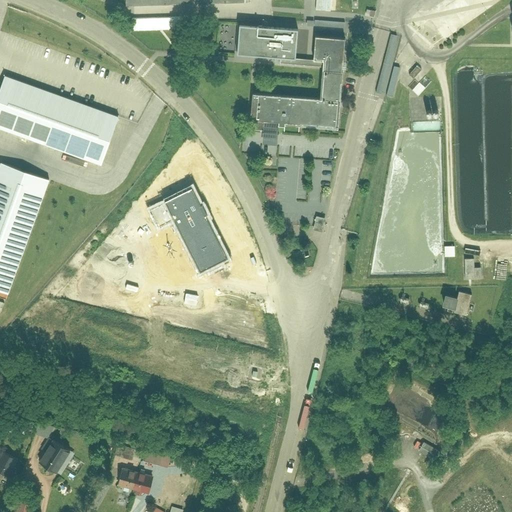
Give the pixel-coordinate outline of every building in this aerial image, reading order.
[(299,30),(241,27),(239,59),(281,61),(281,66),(323,69),(324,64),(315,64),(315,61),(297,59),(299,30)] [(398,36),(391,35),(376,94),(382,95),(398,36)] [(347,39),(316,37),(315,61),(315,64),(324,64),(323,69),(321,98),(320,98),(254,94),(252,124),(341,129),(347,39)] [(422,71),(417,66),(410,74),(415,79),(422,71)] [(5,80),(0,94),(0,132),(103,167),(119,119),(5,80)] [(50,181),(1,164),(0,167),(0,293),(10,297),(50,181)] [(192,190),(150,211),(158,227),(173,220),(200,274),(227,260),(192,190)] [(326,220),(317,218),(314,231),(323,233),(326,220)] [(53,439),(39,460),(56,471),(70,449),(53,439)] [(3,451),(0,455),(0,469),(9,474),(17,459),(3,451)] [(147,453),(144,463),(166,469),(170,457),(161,455),(161,457),(147,453)] [(134,488),(138,472),(123,468),(119,484),(134,488)] [(134,488),(148,491),(153,475),(138,472),(134,488)]
